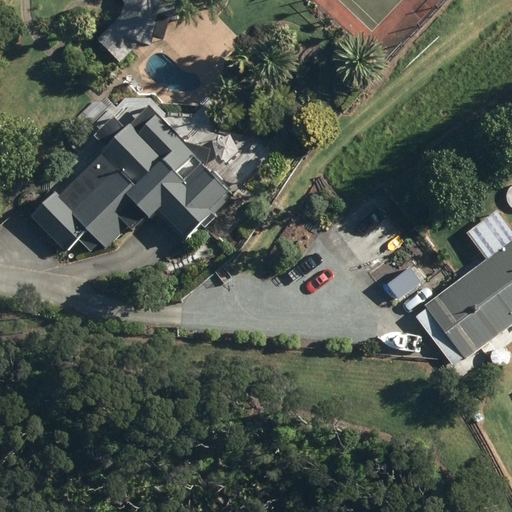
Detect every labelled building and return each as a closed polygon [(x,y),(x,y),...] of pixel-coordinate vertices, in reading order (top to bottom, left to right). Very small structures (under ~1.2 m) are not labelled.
[(97,42),(94,45),(102,54),(106,50),(117,61),(136,42),(148,44),(149,37),(161,39),(169,0),(121,0),(118,14),(94,39),(97,42)] [(241,41),(225,26),(207,45),(223,61),(241,41)] [(109,120),(97,131),(106,141),(97,149),(101,153),(53,197),(50,194),(22,220),(55,256),(74,238),(88,252),(99,243),(103,248),(125,227),(128,230),(144,214),(147,218),(153,212),(179,240),(209,212),(206,208),(223,192),(143,107),(118,130),(109,120)] [(249,143),(239,152),(249,163),(259,154),(249,143)] [(510,211),(511,212),(511,182),(511,183),(508,185),(506,187),(505,190),(504,193),(503,196),(503,199),(503,202),(504,204),(506,207),(508,209),(510,211)] [(400,243),(388,229),(355,258),(367,272),(400,243)] [(511,237),(422,305),(425,308),(414,316),(451,365),(462,357),(463,359),(511,322),(511,237)] [(428,281),(416,267),(383,295),(394,309),(428,281)]
